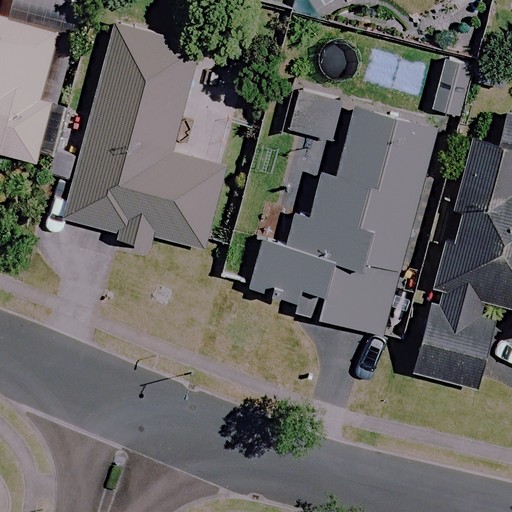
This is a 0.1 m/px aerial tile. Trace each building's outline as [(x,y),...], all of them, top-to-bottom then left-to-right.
[(511,3),(500,1),(484,63),(511,70),(511,3)] [(62,33),(0,18),(0,154),(31,162),(62,33)] [(149,252),(151,243),(200,254),(221,167),(169,155),(195,46),(104,24),(58,221),(108,233),(106,242),(149,252)] [(469,67),(439,61),(429,109),(460,115),(469,67)] [(380,334),(432,128),(346,106),(295,93),(245,288),(321,307),(318,319),(380,334)] [(511,105),(506,104),(496,143),(472,137),(436,290),(428,288),(417,335),(482,350),(489,322),(511,327),(511,105)]
